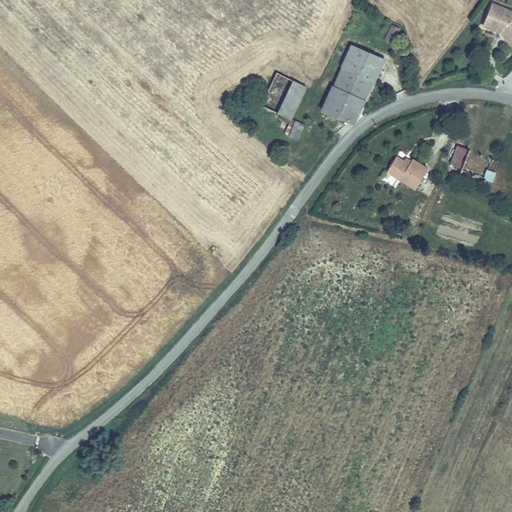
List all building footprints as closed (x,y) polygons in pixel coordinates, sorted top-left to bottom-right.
[(511,9),(493,3),(484,27),(500,32),(511,46),(511,45),(511,9)] [(392,25),(384,39),(391,43),(399,29),(392,25)] [(382,59),(352,45),(323,107),(353,121),(382,59)] [(305,85),(278,72),(262,105),(289,118),(305,85)] [(303,123),(295,119),(287,133),(295,137),(303,123)] [(492,157),(455,143),(448,159),(463,165),(461,169),(484,178),(492,157)] [(409,161),(413,155),(404,149),(400,155),(409,161)] [(397,153),(387,170),(414,186),(427,163),(413,155),(409,161),(400,155),(397,153)]
